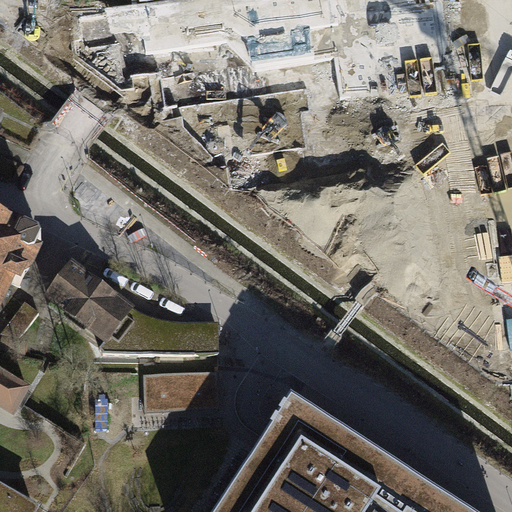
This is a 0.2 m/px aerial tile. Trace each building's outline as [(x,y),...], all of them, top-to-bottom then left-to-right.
[(437,54),(450,53),(447,7),(434,8),(437,54)] [(462,87),(305,105),(313,174),(470,156),(462,87)] [(18,232),(0,223),(0,308),(11,284),(20,288),(42,243),(40,237),(20,228),(18,232)] [(106,343),(108,344),(130,314),(73,271),(50,301),(106,343)] [(25,304),(4,333),(4,336),(21,340),(40,315),(25,304)] [(104,355),(104,356),(218,356),(219,329),(176,329),(151,324),(130,314),(108,344),(106,343),(100,351),(104,355)] [(0,406),(14,415),(28,391),(0,374),(0,406)] [(219,377),(144,377),(145,415),(220,415),(219,377)] [(455,511),(291,406),(280,424),(223,511),(455,511)] [(34,511),(0,491),(0,511),(34,511)]
